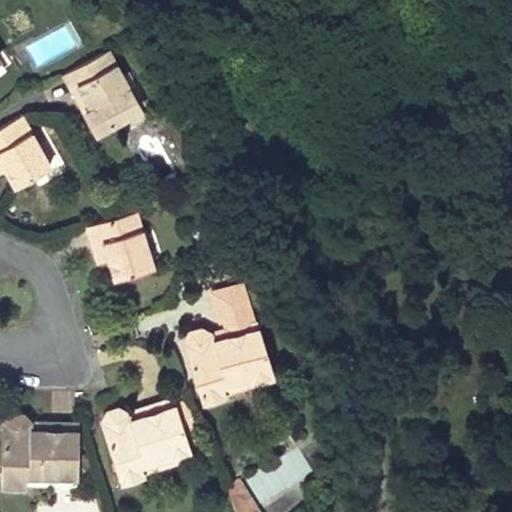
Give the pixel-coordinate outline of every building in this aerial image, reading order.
[(86,112),(98,132),(121,119),(140,107),(123,75),(108,48),(64,73),(78,97),(87,92),(95,107),(86,112)] [(87,92),(78,97),(86,112),(95,107),(87,92)] [(140,107),(121,119),(127,130),(146,118),(140,107)] [(0,126),(0,159),(4,166),(14,185),(49,166),(21,114),(0,126)] [(134,209),(85,225),(91,243),(101,239),(106,257),(112,276),(152,264),(134,209)] [(101,239),(91,243),(96,260),(106,257),(101,239)] [(190,330),(183,339),(197,390),(270,369),(255,317),(251,317),(241,280),(210,288),(214,302),(219,319),(227,317),(229,324),(226,324),(229,335),(214,340),(212,329),(202,325),(190,330)] [(226,324),(212,329),(214,340),(229,335),(226,324)] [(274,380),(270,369),(197,390),(201,402),(274,380)] [(107,416),(103,429),(123,477),(191,447),(185,433),(196,430),(186,398),(171,403),(169,399),(143,411),(147,419),(132,425),(129,416),(118,412),(107,416)] [(143,411),(129,416),(132,425),(147,419),(143,411)] [(46,433),(32,434),(31,424),(23,412),(10,412),(2,421),(3,474),(28,474),(77,472),(76,423),(51,424),(46,424),(46,433)] [(46,424),(31,424),(32,434),(46,433),(46,424)] [(191,447),(123,477),(128,487),(196,459),(191,447)] [(28,474),(3,474),(3,487),(28,486),(28,474)] [(228,484),(236,511),(257,511),(236,481),(228,484)]
